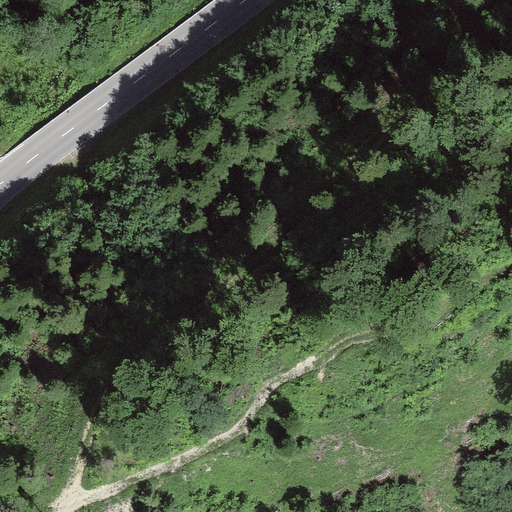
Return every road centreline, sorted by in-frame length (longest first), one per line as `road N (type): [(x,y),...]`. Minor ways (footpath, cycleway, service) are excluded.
road 1 (track): [(511,262),(436,316),(293,373),(240,428),(97,499)]
road 2 (tertiary): [(245,0),(0,184)]
